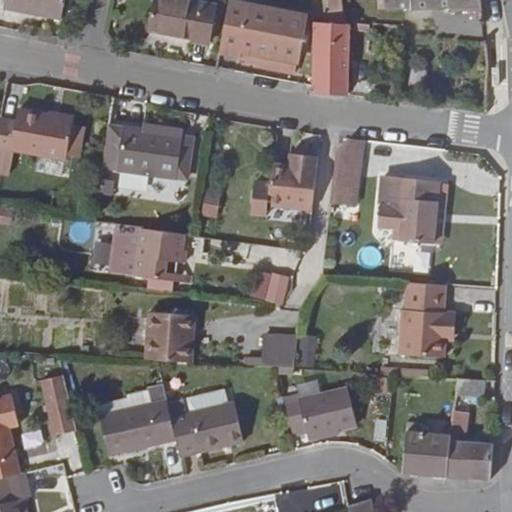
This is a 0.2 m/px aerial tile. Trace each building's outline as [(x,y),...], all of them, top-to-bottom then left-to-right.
[(73,0),(14,0),(14,4),(71,16),(73,0)] [(220,2),(212,0),(162,0),(158,23),(196,32),(196,36),(212,40),(220,2)] [(235,0),(222,51),(246,57),(248,49),(261,52),(259,63),(297,72),(299,61),(302,62),(312,18),(235,0)] [(484,0),(396,0),(397,8),(460,9),(460,13),(475,13),(476,18),(486,17),(484,0)] [(322,22),(321,94),(324,95),(353,95),(354,24),(322,22)] [(491,69),(492,85),(499,84),(498,69),(491,69)] [(375,80),(373,93),(393,97),(396,83),(375,80)] [(34,126),(19,122),(5,172),(25,176),(30,153),(84,163),(92,124),(37,113),(34,126)] [(164,134),(164,140),(192,144),(193,138),(164,134)] [(192,144),(164,140),(134,135),(126,198),(183,205),(192,144)] [(371,143),(357,141),(344,155),(339,204),(363,207),(369,158),(371,143)] [(326,164),(328,158),(299,155),(298,164),(309,165),(309,162),(326,164)] [(274,206),(321,212),(326,164),(309,162),(309,165),(298,164),(280,162),(277,183),(274,206)] [(272,217),(274,206),(277,183),(260,181),(255,215),(272,217)] [(438,245),(446,187),(392,181),(385,224),(398,226),(396,242),(438,245)] [(451,189),(446,187),(438,245),(446,246),(451,189)] [(194,235),(126,226),(119,274),(143,277),(183,282),(186,264),(189,264),(191,253),(194,235)] [(201,237),(194,235),(191,253),(198,254),(201,237)] [(93,241),(94,270),(109,269),(108,240),(93,241)] [(183,282),(143,277),(141,293),(181,298),(183,282)] [(291,309),(293,306),(299,285),(283,281),(276,305),(291,309)] [(451,314),(454,287),(415,285),(412,311),(406,311),(404,363),(448,365),(449,349),(457,349),(459,315),(451,314)] [(159,310),(156,357),(195,360),(196,329),(202,329),(203,313),(159,310)] [(466,316),(459,315),(457,349),(463,349),(466,316)] [(267,365),(304,367),(307,339),(269,337),(267,365)] [(81,427),(69,372),(45,376),(59,432),(81,427)] [(484,397),(485,380),(462,379),(460,397),(484,397)] [(170,400),(166,385),(151,388),(154,402),(106,414),(102,414),(110,453),(178,437),(173,413),(170,400)] [(286,394),(295,432),(309,429),(310,433),(359,422),(350,386),(302,397),(300,391),(286,394)] [(192,409),(229,402),(226,387),(189,395),(192,409)] [(154,402),(151,388),(131,393),(131,397),(104,403),(106,414),(154,402)] [(0,395),(0,473),(23,468),(13,421),(23,418),(17,392),(0,395)] [(184,397),(170,400),(173,413),(188,411),(184,397)] [(178,437),(183,453),(244,438),(235,400),(229,402),(192,409),(188,411),(173,413),(178,437)] [(491,480),(493,446),(461,443),(465,413),(458,413),(455,432),(450,432),(450,438),(450,461),(469,463),(469,478),(491,480)] [(402,471),(469,478),(469,463),(450,461),(450,438),(421,435),(421,425),(405,424),(402,471)] [(0,473),(0,511),(30,511),(26,493),(31,492),(26,467),(23,468),(0,473)] [(373,511),(372,500),(351,506),(352,511),(373,511)]
